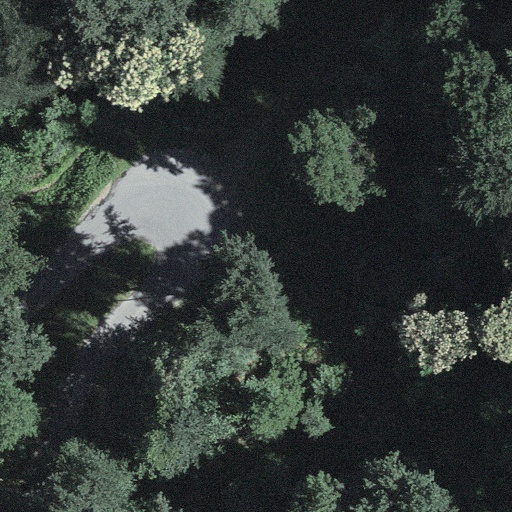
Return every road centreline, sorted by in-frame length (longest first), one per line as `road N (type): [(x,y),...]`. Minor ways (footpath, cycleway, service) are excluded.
road 1 (unclassified): [(23,511),(31,480),(102,345),(190,265),(201,232),(189,206),(139,199),(0,320)]
road 2 (track): [(189,206),(327,73),(354,0)]
